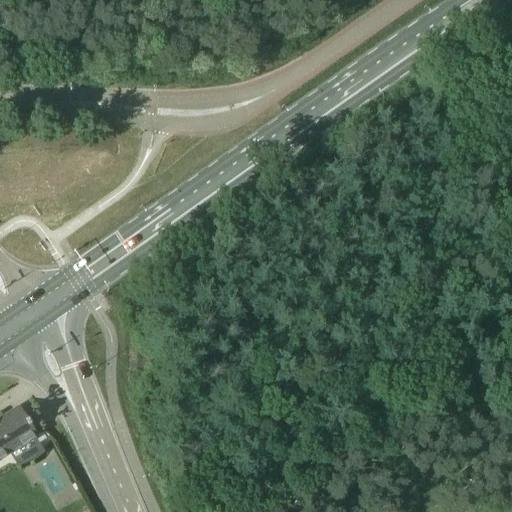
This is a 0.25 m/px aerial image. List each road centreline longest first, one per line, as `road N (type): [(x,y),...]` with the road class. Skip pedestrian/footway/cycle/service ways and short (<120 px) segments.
road 1 (primary): [(38,310),(428,37)]
road 2 (unclassified): [(0,101),(199,113),(231,107),(274,88),(402,0)]
